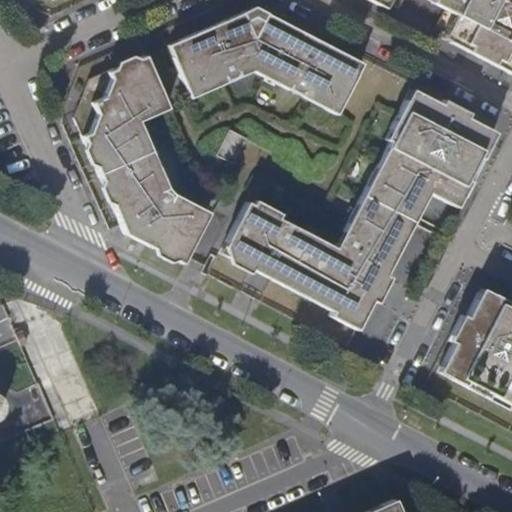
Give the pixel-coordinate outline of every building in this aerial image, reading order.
[(511,0),(367,0),(386,10),(390,4),(392,0),(422,0),(458,19),(448,37),(446,41),(469,53),(511,75),(511,0)] [(334,115),(361,63),(279,20),(254,7),(195,31),(164,44),(187,98),(250,71),(334,115)] [(121,233),(181,262),(205,213),(167,194),(137,118),(162,106),(142,54),(86,77),(69,108),(74,120),(106,194),(115,218),(121,233)] [(331,316),(357,330),(376,294),(431,193),(460,208),(478,175),(499,135),(468,119),(467,115),(442,101),(438,104),(413,90),(387,142),(390,146),(334,248),(276,219),(278,215),(254,202),(251,206),(245,203),(221,248),(228,263),(248,274),(251,269),(269,278),(333,312),(331,316)] [(244,139),(227,130),(213,155),(230,164),(244,139)] [(511,305),(483,290),(476,304),(439,372),(511,411),(511,305)] [(23,339),(17,326),(11,329),(17,342),(23,339)] [(388,511),(383,499),(353,511),(352,511),(388,511)]
